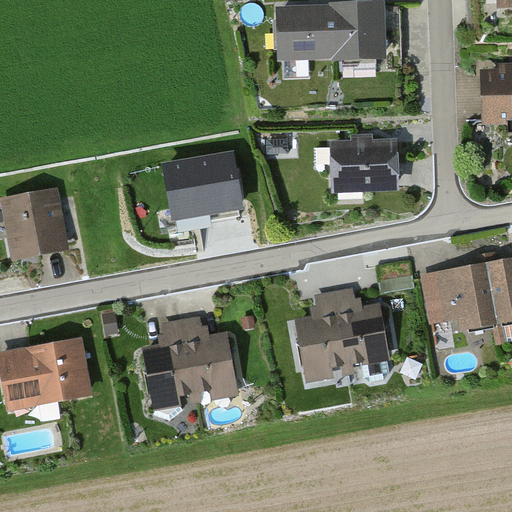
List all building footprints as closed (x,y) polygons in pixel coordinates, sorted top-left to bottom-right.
[(386,0),(350,0),(277,3),(279,58),(388,54),(386,0)] [(511,0),(498,0),(499,8),(511,7),(511,0)] [(501,67),(482,68),(485,125),(510,124),(510,133),(511,133),(511,63),(501,64),(501,67)] [(353,138),(332,139),(334,191),(401,188),(399,137),(375,138),(375,133),(353,134),(353,138)] [(233,154),(167,164),(175,216),(241,206),(233,154)] [(60,187),(1,198),(13,260),(71,250),(60,187)] [(511,258),(424,275),(432,323),(460,318),(462,330),(511,320),(511,258)] [(314,313),(295,317),(307,382),(337,376),(335,365),(344,363),(346,374),(358,372),(356,361),(364,360),(365,365),(392,360),(382,302),(363,305),(362,296),(356,297),(354,287),(317,294),(318,305),(312,306),(314,313)] [(161,343),(143,346),(154,411),(184,406),(182,394),(191,393),(193,404),(205,402),(203,391),(211,389),(213,400),(240,395),(229,331),(211,334),(209,325),(203,326),(201,317),(164,323),(166,334),(160,335),(161,343)] [(84,336),(0,351),(0,361),(9,410),(95,394),(84,336)]
